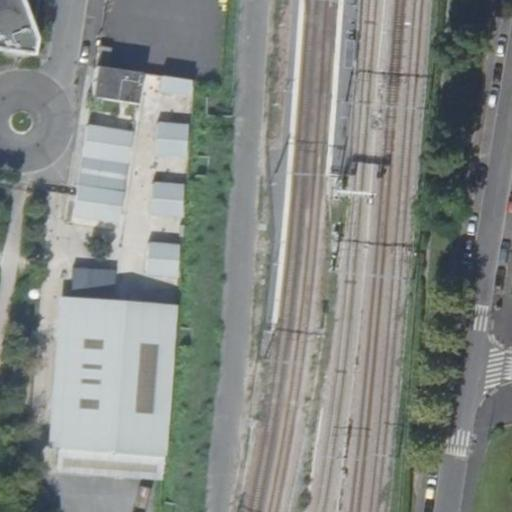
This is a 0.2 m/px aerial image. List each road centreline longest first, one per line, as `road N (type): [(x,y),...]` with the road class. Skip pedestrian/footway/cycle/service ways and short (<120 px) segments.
road 1 (residential): [(511,102),(465,376)]
road 2 (residential): [(445,511),(465,376)]
road 3 (residential): [(73,0),(53,74),(21,122)]
